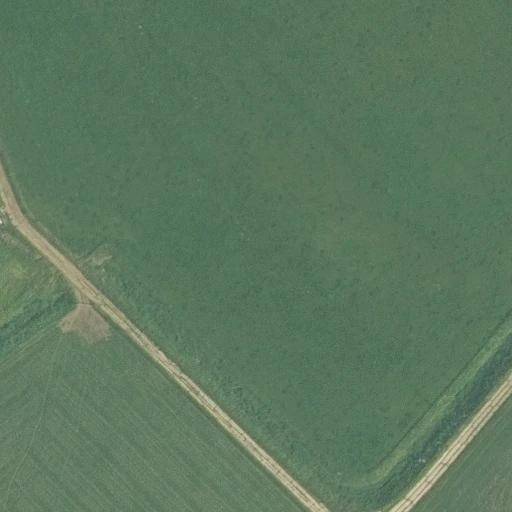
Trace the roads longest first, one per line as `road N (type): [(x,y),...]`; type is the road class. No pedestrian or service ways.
road 1 (track): [(320,511),(14,215),(0,177)]
road 2 (track): [(511,382),(400,511)]
